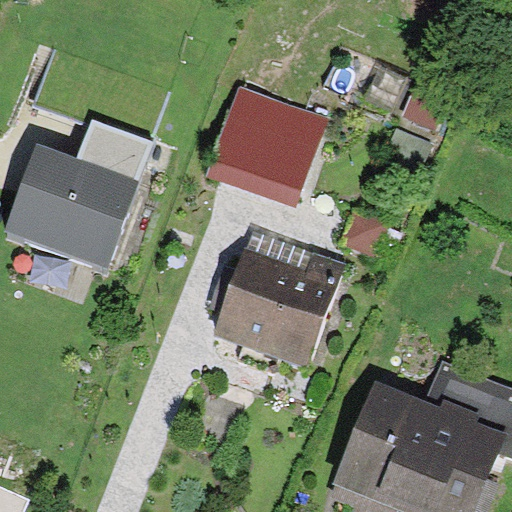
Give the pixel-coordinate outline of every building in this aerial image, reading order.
[(316,119),(227,89),(194,184),(283,215),(316,119)] [(128,186),(18,148),(0,199),(0,252),(93,285),(128,186)] [(375,261),(389,226),(358,214),(345,249),(375,261)] [(336,262),(239,229),(200,344),(297,377),(336,262)] [(409,402),(358,381),(311,499),(332,508),(330,511),(483,511),(511,440),(511,392),(427,359),(409,402)]
